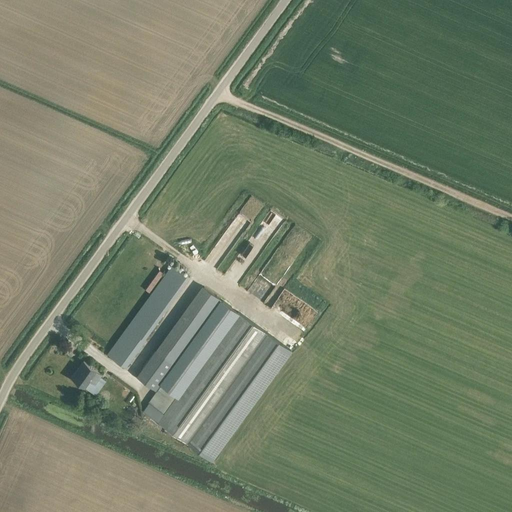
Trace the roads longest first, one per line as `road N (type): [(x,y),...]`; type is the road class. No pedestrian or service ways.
road 1 (unclassified): [(0,402),(13,373),(285,0)]
road 2 (track): [(216,94),(511,219)]
